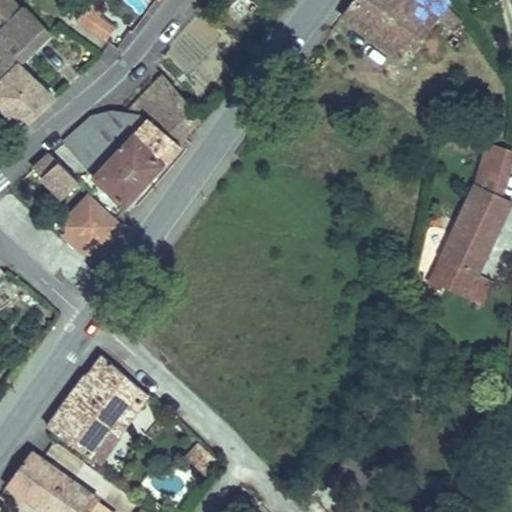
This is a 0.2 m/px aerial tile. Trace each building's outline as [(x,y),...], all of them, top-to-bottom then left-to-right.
[(17,0),(0,19),(0,72),(33,102),(61,69),(26,38),(55,6),(45,0),(17,0)] [(440,0),(362,0),(347,23),(410,68),(444,21),(460,32),(466,23),(449,11),(451,7),(440,0)] [(106,1),(88,20),(101,27),(110,12),(114,13),(118,8),(106,1)] [(131,22),(114,13),(110,12),(101,27),(124,38),(131,22)] [(160,84),(141,111),(185,133),(202,118),(160,84)] [(110,176),(135,197),(189,136),(141,111),(127,105),(105,107),(102,107),(95,113),(75,133),(75,136),(79,141),(89,153),(110,176)] [(492,159),(468,157),(466,193),(482,194),(483,180),(491,181),(492,159)] [(33,169),(19,191),(56,212),(67,191),(33,169)] [(511,202),(495,195),(452,293),(467,300),(468,297),(493,308),(511,263),(511,202)] [(129,229),(82,200),(65,227),(65,246),(63,247),(81,262),(109,260),(129,229)] [(412,401),(431,406),(444,347),(424,343),(412,401)] [(105,357),(50,429),(101,466),(155,397),(105,357)] [(194,453),(217,473),(229,458),(205,439),(194,453)] [(32,452),(6,487),(42,511),(113,511),(104,506),(106,504),(32,452)] [(194,453),(190,457),(213,476),(217,473),(194,453)]
